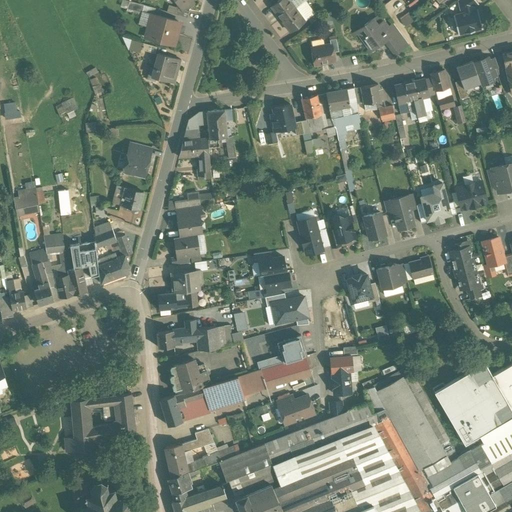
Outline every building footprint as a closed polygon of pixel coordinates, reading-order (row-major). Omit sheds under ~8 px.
[(173,0),(182,11),(183,13),(185,12),(194,5),(190,0),(173,0)] [(285,0),(273,9),(282,21),(296,11),(287,0),(285,0)] [(302,0),(296,0),(293,2),(291,0),(287,0),(296,11),(306,4),(302,0)] [(416,0),(415,0),(408,6),(411,10),(420,4),(416,0)] [(474,0),(461,0),(458,3),(460,11),(462,12),(461,15),(476,11),(475,9),(479,6),(474,0)] [(144,9),(129,4),(127,11),(142,15),(144,9)] [(182,11),(177,10),(175,16),(187,20),(189,13),(185,12),(183,13),(182,11)] [(296,11),(282,21),(291,34),(306,24),(296,11)] [(461,15),(454,17),(459,37),(483,31),(478,11),(476,11),(461,15)] [(179,24),(151,16),(148,26),(151,27),(148,36),(155,38),(154,42),(174,48),(177,36),(175,35),(179,24)] [(410,16),(401,23),(406,29),(415,22),(410,16)] [(384,21),(378,26),(373,20),(365,27),(369,34),(363,39),(372,52),(386,42),(380,34),(389,28),(384,21)] [(389,28),(380,34),(386,42),(396,55),(408,46),(393,25),(389,28)] [(138,54),(141,45),(125,39),(121,48),(138,54)] [(336,40),(329,42),(331,48),(332,55),(339,53),(336,40)] [(157,49),(143,46),(141,53),(155,56),(157,49)] [(331,48),(325,49),(325,48),(311,50),(315,67),(334,63),(332,55),(331,48)] [(511,53),(502,56),(506,67),(508,76),(511,92),(511,53)] [(181,62),(158,56),(153,72),(158,73),(156,81),(174,86),(181,62)] [(489,59),(474,65),(473,63),(472,63),(477,75),(481,87),(493,82),(492,80),(498,78),(496,71),(493,72),(489,61),(490,61),(489,59)] [(490,61),(489,61),(493,72),(496,71),(499,70),(495,59),(490,61)] [(477,75),(472,63),(466,66),(470,77),(477,75)] [(466,66),(452,71),(461,98),(474,93),(469,77),(470,77),(466,66)] [(445,72),(431,76),(432,79),(436,92),(440,91),(449,88),(445,72)] [(99,77),(95,79),(99,87),(103,84),(99,77)] [(432,79),(425,81),(429,98),(437,96),(436,92),(432,79)] [(90,81),(94,96),(100,94),(96,80),(90,81)] [(425,81),(410,84),(414,102),(420,100),(429,98),(425,81)] [(410,84),(395,88),(398,105),(407,103),(414,102),(410,84)] [(378,86),(361,89),(364,105),(364,106),(375,104),(384,103),(383,93),(379,94),(378,86)] [(449,88),(440,91),(442,101),(452,98),(449,88)] [(361,89),(355,90),(358,106),(364,105),(361,89)] [(354,90),(347,92),(350,108),(352,117),(359,116),(354,90)] [(347,92),(326,95),(329,112),(350,108),(347,92)] [(317,97),(301,101),(306,120),(320,117),(321,117),(317,97)] [(442,101),(438,102),(441,111),(454,107),(452,98),(442,101)] [(420,100),(414,102),(416,112),(417,115),(421,114),(420,111),(423,110),(420,100)] [(81,117),(73,101),(63,106),(70,122),(81,117)] [(414,102),(407,103),(409,114),(416,112),(414,102)] [(384,103),(375,104),(377,111),(379,111),(385,109),(384,103)] [(407,103),(398,105),(401,116),(409,114),(407,103)] [(375,104),(364,106),(366,113),(377,111),(375,104)] [(291,107),(273,110),(275,120),(271,121),(274,135),(295,130),(296,130),(294,125),(291,107)] [(462,107),(454,110),(456,115),(458,120),(465,118),(462,107)] [(350,108),(329,112),(331,121),(334,129),(337,136),(345,134),(360,130),(359,125),(361,124),(359,116),(352,117),(350,108)] [(385,109),(379,111),(381,122),(395,119),(393,108),(385,109)] [(19,111),(6,114),(7,122),(20,119),(19,111)] [(232,112),(224,113),(226,124),(233,123),(232,112)] [(224,113),(207,115),(209,127),(210,141),(219,140),(222,140),(226,140),(228,140),(226,129),(226,124),(224,113)] [(199,115),(189,122),(187,132),(196,132),(196,131),(199,131),(199,128),(209,127),(207,115),(199,115)] [(401,116),(395,117),(400,141),(406,139),(401,116)] [(320,117),(306,120),(306,122),(308,122),(310,134),(311,134),(323,131),(323,132),(320,117)] [(331,121),(326,122),(328,130),(334,129),(331,121)] [(306,122),(301,123),(304,136),(310,135),(310,134),(308,122),(306,122)] [(301,123),(294,125),(296,130),(295,130),(297,137),(304,136),(301,123)] [(328,130),(326,130),(328,139),(337,136),(334,129),(328,130)] [(196,132),(187,132),(184,143),(200,142),(199,131),(196,131),(196,132)] [(345,134),(337,136),(338,142),(344,141),(346,141),(345,134)] [(268,147),(277,145),(275,135),(266,137),(268,147)] [(228,140),(226,140),(230,160),(236,160),(233,139),(228,140)] [(210,141),(200,142),(200,151),(203,150),(204,152),(208,152),(208,150),(219,149),(219,145),(219,140),(210,141)] [(320,140),(312,142),(315,157),(323,155),(320,140)] [(344,141),(338,142),(349,194),(355,192),(344,141)] [(200,142),(184,143),(179,160),(200,158),(209,158),(208,152),(204,152),(203,150),(200,151),(200,142)] [(312,142),(304,144),(307,158),(315,157),(312,142)] [(149,160),(138,157),(140,148),(130,145),(128,154),(129,154),(124,173),(126,173),(126,175),(132,176),(134,175),(144,178),(149,160)] [(268,147),(258,149),(262,163),(281,159),(277,145),(268,147)] [(152,151),(140,148),(138,157),(149,160),(150,160),(152,151)] [(209,158),(200,158),(200,170),(198,170),(198,178),(205,177),(205,173),(211,172),(209,158)] [(506,166),(492,169),(492,170),(493,170),(497,188),(499,194),(511,190),(506,166)] [(492,170),(487,172),(491,189),(497,188),(493,170),(492,170)] [(482,183),(474,185),(474,184),(465,187),(465,189),(470,208),(471,210),(480,207),(480,206),(487,204),(482,183)] [(443,185),(434,187),(436,194),(421,198),(423,205),(427,222),(435,220),(435,221),(443,219),(442,218),(450,216),(451,216),(448,205),(443,185)] [(128,191),(117,188),(113,205),(120,207),(124,193),(127,194),(128,191)] [(329,188),(322,203),(330,207),(336,192),(329,188)] [(465,189),(456,192),(461,211),(470,208),(465,189)] [(18,219),(40,215),(35,190),(19,193),(20,199),(14,200),(18,219)] [(144,195),(128,191),(127,194),(124,193),(120,207),(139,212),(144,195)] [(285,193),(289,214),(295,213),(290,192),(285,193)] [(198,195),(187,197),(188,203),(176,204),(177,212),(200,208),(198,195)] [(414,196),(405,198),(406,200),(407,200),(410,211),(417,209),(417,207),(414,196)] [(392,203),(392,204),(395,215),(394,215),(398,231),(414,227),(410,211),(407,200),(406,200),(392,203)] [(392,201),(384,204),(387,217),(394,215),(395,215),(392,204),(392,203),(392,201)] [(453,203),(448,205),(451,216),(450,216),(450,217),(457,215),(453,203)] [(423,205),(417,207),(417,209),(421,225),(428,223),(427,222),(423,205)] [(200,208),(177,212),(178,219),(201,216),(200,208)] [(380,214),(364,218),(369,241),(386,237),(380,214)] [(201,216),(178,219),(181,239),(196,237),(202,236),(200,220),(205,219),(204,215),(201,216)] [(349,218),(341,220),(341,218),(338,216),(332,218),(330,221),(332,231),(336,244),(340,243),(355,239),(349,218)] [(94,225),(95,238),(112,232),(108,219),(94,225)] [(306,257),(324,252),(323,250),(318,233),(315,219),(306,222),(307,225),(299,227),(306,257)] [(49,229),(43,230),(46,251),(46,254),(65,252),(62,236),(50,237),(49,229)] [(318,233),(323,250),(330,248),(327,233),(326,231),(318,233)] [(332,231),(327,233),(330,248),(331,249),(341,246),(340,243),(336,244),(332,231)] [(112,232),(95,238),(97,251),(103,249),(117,244),(112,232)] [(131,256),(125,237),(124,238),(119,240),(124,257),(125,257),(125,258),(131,256)] [(181,239),(175,240),(177,259),(178,260),(188,258),(199,257),(196,237),(181,239)] [(499,239),(482,244),(489,268),(505,264),(505,263),(504,259),(499,239)] [(464,244),(454,246),(456,252),(466,249),(464,244)] [(88,245),(70,248),(74,271),(81,270),(89,268),(91,279),(99,277),(98,267),(97,251),(88,252),(88,245)] [(456,252),(450,253),(456,279),(457,278),(460,291),(466,289),(476,287),(479,286),(479,283),(479,280),(477,278),(477,277),(477,275),(476,273),(475,273),(475,271),(475,268),(474,266),(472,259),(471,258),(471,256),(472,254),(470,251),(469,248),(466,249),(456,252)] [(103,249),(97,251),(98,267),(107,264),(103,249)] [(30,255),(33,266),(42,264),(48,262),(46,254),(46,251),(30,255)] [(259,263),(272,261),(270,253),(255,256),(256,263),(259,263)] [(24,257),(18,260),(22,270),(28,267),(24,257)] [(107,264),(98,267),(99,277),(101,286),(126,276),(129,270),(125,258),(125,257),(124,257),(107,264)] [(177,259),(172,260),(173,267),(189,265),(188,258),(178,260),(177,259)] [(286,273),(283,258),(272,261),(259,263),(261,278),(264,277),(286,273)] [(428,258),(420,260),(420,261),(409,264),(413,280),(433,275),(428,258)] [(48,262),(42,264),(46,276),(53,274),(49,262),(48,262)] [(42,264),(33,266),(39,287),(49,284),(46,276),(42,264)] [(11,273),(4,274),(3,266),(0,266),(0,281),(0,282),(12,280),(11,273)] [(397,266),(378,271),(383,290),(402,285),(401,284),(397,267),(397,266)] [(403,266),(397,267),(401,284),(408,282),(403,266)] [(89,268),(81,270),(85,289),(93,288),(91,279),(89,268)] [(74,271),(67,273),(69,277),(73,298),(86,294),(85,289),(81,270),(74,271)] [(200,273),(172,276),(174,295),(175,295),(196,293),(199,293),(197,274),(200,274),(200,273)] [(288,275),(286,273),(264,277),(267,292),(280,289),(291,287),(288,275)] [(348,281),(353,303),(367,300),(373,298),(369,286),(367,276),(360,278),(360,276),(354,278),(354,279),(348,281)] [(69,277),(56,280),(60,300),(73,298),(69,277)] [(13,282),(7,283),(9,296),(15,294),(13,282)] [(49,284),(39,287),(39,290),(35,292),(39,307),(54,303),(49,284)] [(369,305),(380,302),(375,285),(369,286),(373,298),(367,300),(369,305)] [(476,287),(466,289),(468,295),(469,294),(471,300),(481,297),(479,291),(477,291),(476,287)] [(281,296),(280,289),(267,292),(264,292),(265,299),(281,296)] [(15,294),(9,296),(13,313),(26,310),(23,293),(15,294)] [(196,293),(175,295),(176,310),(197,308),(197,307),(197,301),(196,293)] [(174,295),(158,296),(160,312),(176,310),(175,295),(174,295)] [(281,296),(265,299),(267,308),(272,307),(272,305),(286,302),(284,295),(281,296)] [(9,299),(0,300),(0,314),(2,320),(13,318),(9,299)] [(296,321),(308,319),(304,299),(286,302),(272,305),(272,307),(276,325),(296,321)] [(308,319),(296,321),(297,327),(309,326),(308,319)] [(216,320),(206,321),(207,329),(217,328),(216,320)] [(187,331),(173,332),(174,344),(198,341),(199,341),(197,330),(195,330),(194,322),(186,323),(187,331)] [(207,329),(197,330),(199,341),(198,341),(199,352),(219,350),(217,328),(207,329)] [(173,332),(157,334),(159,350),(175,348),(174,344),(173,332)] [(281,357),(284,365),(306,358),(304,352),(306,352),(301,336),(277,344),(281,357)] [(357,348),(343,350),(344,357),(357,356),(357,348)] [(432,355),(415,363),(417,368),(421,366),(422,367),(423,369),(436,363),(432,355)] [(284,365),(281,357),(257,364),(259,372),(261,371),(284,365)] [(284,365),(261,371),(266,388),(311,375),(306,358),(284,365)] [(351,358),(331,360),(332,375),(349,373),(353,373),(351,358)] [(193,361),(171,368),(170,370),(171,374),(173,375),(173,376),(171,377),(170,379),(171,383),(173,384),(173,386),(172,388),(173,392),(175,393),(176,396),(210,386),(205,367),(197,369),(195,363),(193,361)] [(445,387),(434,393),(464,445),(479,437),(511,417),(511,412),(491,376),(492,376),(484,364),(445,387)] [(511,364),(492,376),(491,376),(511,412),(511,364)] [(369,404),(352,411),(361,433),(374,428),(420,511),(459,511),(489,495),(490,495),(511,481),(511,417),(479,437),(484,444),(458,459),(448,440),(408,368),(373,387),(374,388),(364,391),(369,404)] [(259,372),(238,378),(243,397),(267,390),(266,388),(261,371),(259,372)] [(349,373),(332,375),(333,381),(332,381),(333,389),(334,389),(334,396),(351,394),(350,386),(350,385),(349,373)] [(0,380),(0,395),(3,394),(2,390),(8,388),(5,378),(0,380)] [(238,378),(203,389),(205,398),(209,412),(210,412),(245,401),(243,397),(238,378)] [(443,384),(432,390),(434,393),(445,387),(443,384)] [(203,389),(182,395),(185,404),(205,398),(203,389)] [(112,421),(113,424),(106,425),(107,438),(136,433),(133,411),(132,403),(131,394),(89,400),(90,409),(102,407),(104,422),(112,421)] [(185,404),(182,395),(160,402),(164,414),(177,410),(186,408),(185,404)] [(293,395),(276,402),(278,407),(295,401),(293,395)] [(295,401),(278,407),(278,409),(279,408),(282,417),(284,416),(286,424),(284,424),(285,425),(314,415),(307,396),(295,401)] [(205,398),(185,404),(186,408),(190,421),(211,415),(210,412),(209,412),(205,398)] [(106,425),(92,428),(90,409),(89,400),(70,402),(73,438),(75,452),(99,450),(98,442),(108,441),(107,438),(106,425)] [(342,403),(330,404),(331,419),(333,418),(343,414),(342,403)] [(268,414),(266,406),(258,409),(259,411),(255,413),(256,418),(268,414)] [(186,408),(177,410),(179,418),(181,424),(190,421),(186,408)] [(177,410),(164,414),(166,422),(179,418),(177,410)] [(331,419),(317,424),(326,446),(361,433),(352,411),(343,414),(333,418),(331,419)] [(179,418),(166,422),(168,428),(181,424),(179,418)] [(219,424),(220,427),(229,424),(228,419),(218,422),(219,424)] [(317,424),(307,428),(315,450),(326,446),(317,424)] [(307,428),(284,437),(293,459),(315,450),(307,428)] [(208,430),(195,435),(197,441),(211,436),(208,430)] [(197,441),(184,445),(186,453),(214,444),(211,436),(197,441)] [(284,437),(263,445),(271,467),(293,459),(284,437)] [(75,452),(73,438),(65,439),(66,454),(75,452)] [(271,467),(263,445),(255,448),(264,470),(271,467)] [(182,446),(165,449),(171,479),(188,473),(187,471),(182,446)] [(227,448),(222,450),(222,452),(225,460),(227,459),(231,457),(227,448)] [(231,457),(227,459),(236,481),(264,470),(255,448),(238,455),(232,457),(231,457)] [(203,460),(188,465),(190,470),(191,473),(214,465),(221,461),(218,454),(218,453),(203,459),(203,460)] [(235,500),(239,511),(297,511),(330,499),(364,485),(352,457),(272,489),(270,485),(235,500)] [(187,473),(167,481),(172,496),(185,491),(191,489),(190,485),(191,485),(187,473)] [(122,498),(117,499),(115,492),(116,491),(115,490),(114,491),(108,492),(107,487),(108,486),(108,485),(105,485),(102,483),(102,481),(100,481),(100,483),(95,484),(94,483),(92,484),(93,486),(90,489),(89,485),(81,487),(81,489),(72,491),(75,502),(77,501),(81,507),(80,508),(81,509),(79,511),(128,511),(131,510),(132,510),(132,508),(131,508),(130,503),(131,501),(130,500),(128,501),(124,498),(124,496),(122,496),(122,498)] [(511,481),(490,495),(496,505),(496,506),(511,497),(511,481)] [(174,503),(171,504),(174,511),(189,511),(224,499),(225,497),(221,487),(207,493),(206,492),(187,498),(174,503)] [(185,491),(172,496),(174,503),(187,498),(185,491)] [(486,511),(495,507),(489,495),(459,511),(486,511)] [(29,496),(19,503),(24,509),(34,502),(29,496)] [(336,511),(330,499),(297,511),(336,511)]
